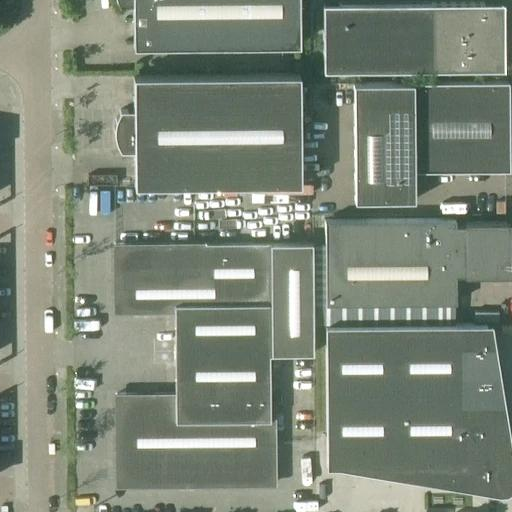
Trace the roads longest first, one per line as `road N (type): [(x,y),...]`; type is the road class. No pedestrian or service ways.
road 1 (unknown): [(295,473),(126,474),(109,463),(102,49)]
road 2 (residential): [(39,511),(36,55)]
road 3 (unknown): [(295,473),(291,336)]
